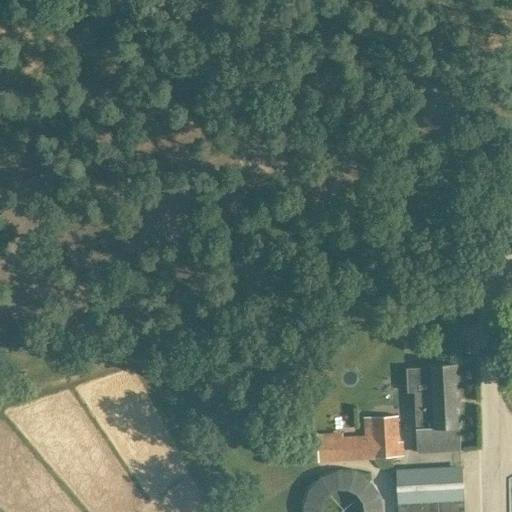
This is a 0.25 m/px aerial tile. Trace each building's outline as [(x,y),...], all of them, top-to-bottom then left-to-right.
[(415,391),(416,408),(418,452),(461,450),(457,362),(430,363),(431,390),(415,391)] [(373,435),(339,438),(340,458),(399,455),(397,415),(372,416),(373,435)] [(340,458),(339,438),(318,439),(319,460),(340,458)] [(438,511),(438,499),(464,498),(462,471),(465,470),(465,469),(462,469),(398,472),(399,501),(399,511),(438,511)] [(378,511),(379,473),(307,472),(306,511),(378,511)]
